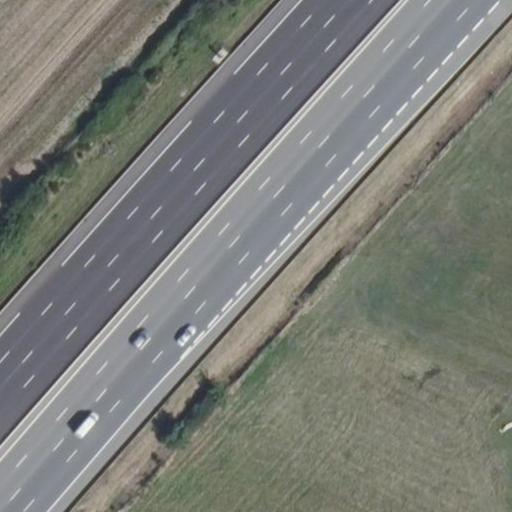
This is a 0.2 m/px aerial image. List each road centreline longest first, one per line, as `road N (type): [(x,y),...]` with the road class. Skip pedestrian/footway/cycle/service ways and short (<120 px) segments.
road 1 (motorway): [(2,511),(463,0)]
road 2 (motorway): [(350,0),(0,389)]
